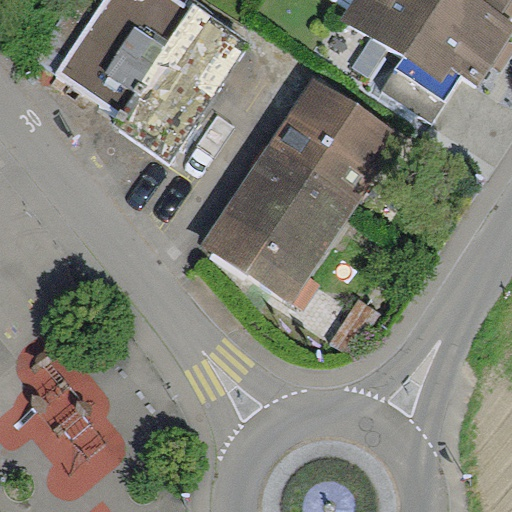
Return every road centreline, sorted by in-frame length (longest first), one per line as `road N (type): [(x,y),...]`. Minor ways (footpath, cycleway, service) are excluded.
road 1 (residential): [(263,432),(0,112)]
road 2 (residential): [(379,429),(511,218)]
road 3 (residential): [(379,429),(321,410),(263,432)]
